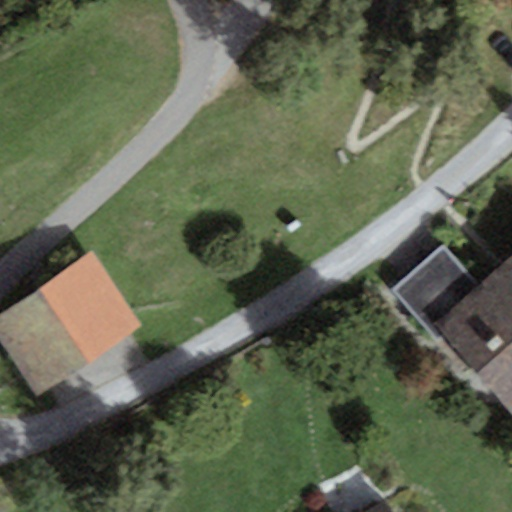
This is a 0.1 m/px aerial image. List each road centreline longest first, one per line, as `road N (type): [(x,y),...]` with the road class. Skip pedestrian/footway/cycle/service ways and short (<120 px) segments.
road 1 (residential): [(0,453),(232,336),(365,250),(511,129)]
road 2 (residential): [(0,282),(180,107),(196,77),(199,41),(189,0)]
